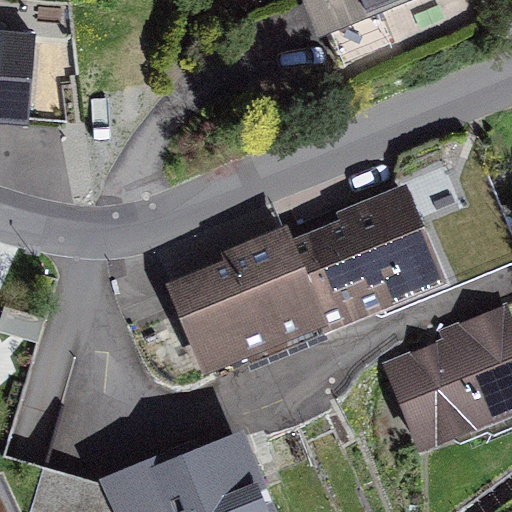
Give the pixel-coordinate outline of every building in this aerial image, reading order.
[(302,0),(321,41),(419,0),(302,0)] [(0,125),(37,126),(39,32),(0,31),(0,125)] [(339,222),(293,241),(327,329),(329,334),(446,287),(406,186),(336,215),(339,222)] [(224,263),(166,286),(203,379),(327,329),(293,241),(288,227),(220,253),(224,263)] [(442,340),(383,363),(419,455),(511,419),(511,307),(510,303),(439,331),(442,340)] [(177,448),(98,480),(113,511),(276,511),(244,432),(182,458),(177,448)] [(16,511),(3,486),(0,486),(0,511),(16,511)]
